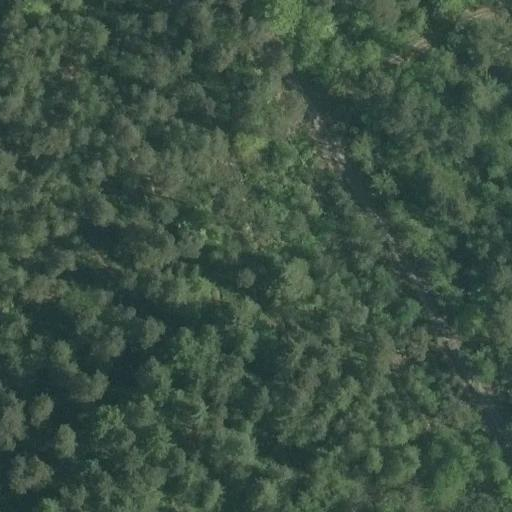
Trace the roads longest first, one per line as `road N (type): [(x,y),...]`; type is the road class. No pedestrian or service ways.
road 1 (track): [(511,448),(241,0)]
road 2 (track): [(496,0),(309,113)]
